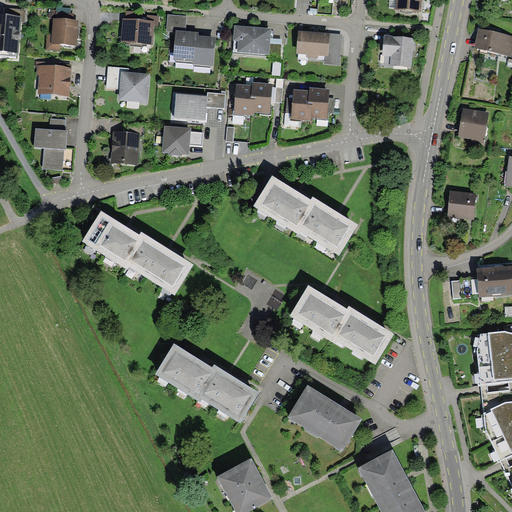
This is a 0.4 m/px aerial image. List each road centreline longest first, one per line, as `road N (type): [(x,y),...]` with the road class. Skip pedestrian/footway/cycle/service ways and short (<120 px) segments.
road 1 (tertiary): [(459,511),(418,297),(416,238),(432,135)]
road 2 (residential): [(83,194),(350,140)]
road 3 (residential): [(94,2),(83,194)]
road 4 (residential): [(227,0),(231,14),(356,22)]
road 5 (tertiary): [(432,135),(457,0)]
road 6 (track): [(0,121),(45,202),(13,222)]
